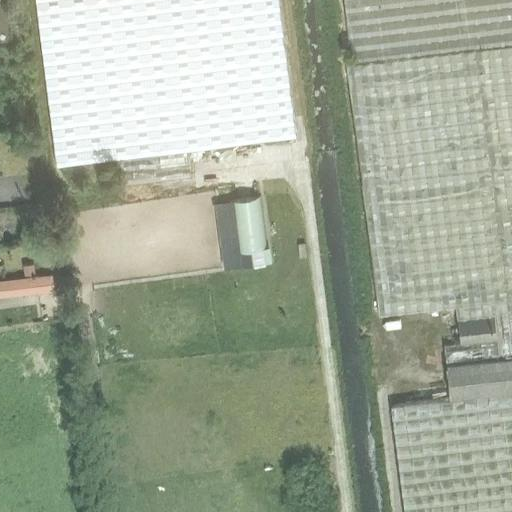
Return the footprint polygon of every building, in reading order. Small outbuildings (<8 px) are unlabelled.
[(36,0),(57,165),(116,158),(119,183),(194,174),(191,149),(296,136),(279,0),(36,0)] [(456,306),(461,342),(445,344),(447,364),(451,397),(391,405),(404,511),(511,511),(511,0),(345,0),(352,63),(346,64),(378,314),(456,306)] [(237,252),(263,248),(265,248),(258,197),(231,201),(237,252)] [(35,209),(26,210),(27,221),(36,220),(35,209)] [(263,248),(237,252),(239,267),(265,264),(263,248)] [(23,265),(24,276),(34,275),(33,264),(23,265)] [(53,273),(34,275),(24,276),(14,277),(14,279),(0,280),(0,296),(54,291),(53,273)]
